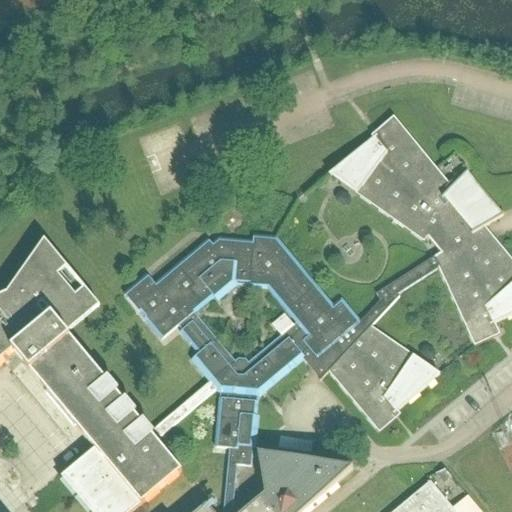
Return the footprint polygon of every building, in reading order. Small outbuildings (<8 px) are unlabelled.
[(441,256),(433,261),(440,271),(439,271),(475,349),(500,337),(495,326),(511,318),(511,261),(496,242),(485,230),(504,218),(467,174),(452,190),(394,120),(372,139),(373,141),(329,178),(331,179),(338,173),(361,189),(355,196),(424,245),(428,240),(441,256)] [(154,430),(67,325),(98,297),(43,233),(8,285),(0,287),(0,364),(13,354),(17,359),(22,364),(92,443),(61,467),(96,511),(120,511),(140,496),(142,494),(181,462),(165,443),(217,393),(210,385),(154,430)] [(412,366),(416,360),(372,329),(400,299),(398,297),(439,271),(440,271),(433,261),(377,297),(380,303),(360,324),(342,302),(334,309),(277,241),(254,239),(253,245),(219,242),(213,247),(209,242),(155,287),(148,278),(124,297),(162,343),(177,330),(199,357),(192,363),(210,385),(217,393),(219,395),(221,395),(216,450),(230,451),(228,467),(225,467),(226,456),(202,453),(199,489),(212,490),(222,491),(223,479),(227,480),(224,511),(233,511),(238,468),(252,469),(253,450),(256,450),(257,441),(259,419),(256,419),(258,399),(260,399),(305,362),(307,364),(324,379),(320,383),(321,384),(322,382),(329,375),(380,436),(401,418),(398,414),(440,378),(439,377),(434,381),(412,366)] [(297,442),(295,453),(311,456),(313,445),(297,442)] [(307,511),(354,473),(258,455),(265,497),(246,511),(210,511),(207,508),(202,511),(307,511)] [(397,511),(453,511),(430,484),(402,508),(397,511)]
